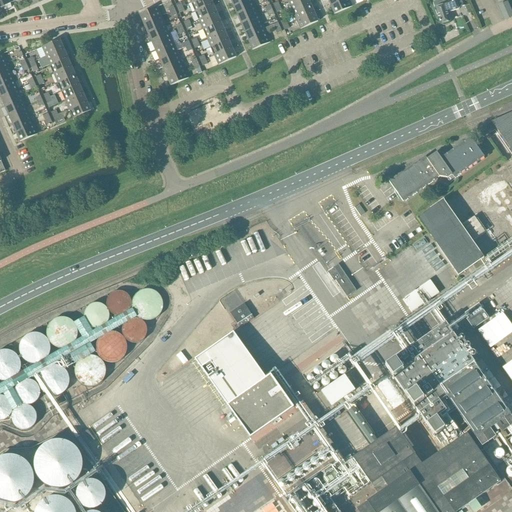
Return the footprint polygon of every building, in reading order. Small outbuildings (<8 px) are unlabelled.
[(14,2),(13,0),(0,0),(4,9),(11,5),(10,3),(14,2)] [(210,0),(197,0),(191,3),(194,11),(212,4),(210,0)] [(251,0),(245,0),(233,5),(237,14),(255,6),(251,0)] [(292,12),(310,4),(308,0),(294,0),(288,3),(292,12)] [(349,0),(342,0),(330,5),(334,15),(352,7),(349,0)] [(465,6),(462,0),(437,0),(433,2),(440,25),(441,24),(444,25),(447,24),(449,22),(450,21),(447,13),(459,9),(458,8),(465,6)] [(511,17),(511,12),(507,2),(497,6),(504,21),(511,17)] [(212,4),(194,11),(198,20),(216,12),(212,4)] [(296,20),(314,13),(310,4),(292,12),(296,20)] [(255,6),(237,14),(241,23),(259,15),(255,6)] [(143,24),(161,16),(157,7),(139,14),(143,24)] [(216,12),(198,20),(202,29),(220,21),(216,12)] [(314,13),(296,20),(300,30),(318,22),(314,13)] [(259,15),(241,23),(244,32),(262,24),(259,15)] [(161,16),(143,24),(147,32),(165,24),(161,16)] [(220,21),(202,29),(206,38),(224,30),(220,21)] [(165,24),(147,32),(151,41),(169,33),(165,24)] [(262,24),(244,32),(248,41),(266,33),(262,24)] [(224,30),(206,38),(207,40),(210,47),(228,40),(228,39),(224,30)] [(169,33),(151,41),(155,50),(173,42),(169,33)] [(266,33),(248,41),(252,50),(270,42),(266,33)] [(41,47),(42,48),(45,57),(63,49),(59,39),(41,47)] [(228,40),(210,47),(214,55),(232,48),(228,40)] [(173,42),(155,50),(159,59),(177,51),(173,42)] [(214,55),(218,65),(236,58),(232,48),(214,55)] [(49,65),(67,58),(63,49),(45,57),(49,65)] [(177,51),(159,59),(163,68),(181,60),(177,51)] [(53,74),(71,66),(67,58),(49,65),(53,74)] [(181,60),(163,68),(167,77),(185,69),(181,60)] [(7,63),(0,65),(0,76),(11,72),(7,63)] [(57,83),(75,75),(71,66),(53,74),(57,83)] [(185,69),(167,77),(171,86),(189,78),(185,69)] [(11,72),(0,76),(0,86),(15,81),(11,72)] [(61,92),(79,84),(75,75),(57,83),(61,92)] [(15,81),(0,86),(0,96),(0,97),(18,90),(15,81)] [(65,101),(83,93),(79,84),(61,92),(65,101)] [(18,90),(0,97),(4,106),(22,98),(18,90)] [(69,110),(87,102),(83,93),(65,101),(69,110)] [(22,98),(4,106),(8,115),(26,107),(22,98)] [(87,102),(69,110),(73,119),(91,111),(87,102)] [(26,107),(8,115),(12,124),(30,116),(26,107)] [(511,112),(491,122),(511,151),(511,112)] [(30,116),(12,124),(16,133),(34,125),(30,116)] [(34,125),(16,133),(20,142),(22,141),(38,134),(34,125)] [(403,202),(439,177),(447,178),(452,175),(454,178),(484,157),(470,137),(440,158),(436,153),(427,159),(425,157),(389,182),(403,202)] [(417,218),(426,231),(458,277),(484,258),(443,199),(417,218)] [(359,204),(354,207),(360,216),(365,213),(359,204)] [(485,231),(474,217),(463,225),(473,239),(485,231)] [(334,282),(336,280),(347,297),(357,291),(339,264),(334,267),(327,272),(334,282)] [(430,281),(403,300),(412,312),(439,293),(430,281)] [(132,304),(132,308),(133,312),(136,316),(139,318),(143,320),(146,321),(151,320),(154,319),(158,316),(160,313),(162,310),(163,306),(162,302),(161,298),(159,295),(156,292),(152,290),(148,290),(144,290),(140,291),(137,294),(134,297),(132,300),(132,304)] [(106,303),(106,306),(107,309),(109,312),(112,314),(115,315),(118,316),(121,315),(124,314),(127,312),(129,310),(130,307),(131,304),(131,300),(130,297),(128,295),(125,292),(122,291),(119,291),(116,291),(113,292),(110,294),(108,296),(106,299),(106,303)] [(84,315),(84,318),(85,321),(87,324),(90,326),(93,328),(96,328),(99,328),(102,327),(105,325),(107,322),(109,319),(109,316),(109,313),(108,310),(106,307),(103,305),(100,304),(97,303),(94,303),(91,304),(88,306),(86,309),(85,312),(84,315)] [(230,313),(240,328),(254,319),(244,304),(230,313)] [(466,320),(473,329),(488,318),(478,304),(465,313),(468,318),(466,320)] [(491,348),(511,332),(511,325),(502,313),(478,331),(491,348)] [(47,332),(47,336),(48,340),(51,343),(54,346),(58,347),(62,348),(66,348),(69,346),(73,344),(75,341),(77,337),(78,333),(77,329),(76,326),(74,322),(71,320),(67,318),(63,317),(59,318),(55,319),(52,321),(49,324),(47,328),(47,332)] [(122,330),(122,333),(123,336),(125,339),(127,341),(130,342),(134,343),(137,342),(140,341),(143,339),(145,337),(146,334),(147,331),(146,327),(145,324),(143,322),(141,320),(138,318),(135,318),(131,318),(128,319),(126,321),(123,323),(122,326),(122,330)] [(449,438),(443,428),(444,428),(437,418),(446,411),(438,400),(445,395),(481,447),(496,436),(490,428),(496,425),(501,433),(511,425),(511,417),(510,415),(510,414),(494,392),(501,387),(487,367),(481,372),(455,336),(461,332),(452,318),(385,365),(419,414),(434,435),(440,444),(449,438)] [(265,378),(233,332),(195,359),(250,438),(294,408),(270,375),(265,378)] [(19,348),(20,352),(21,356),(23,359),(27,362),(30,363),(34,364),(38,364),(42,362),(45,360),(48,357),(50,353),(51,349),(50,345),(49,341),(46,338),(43,336),(40,334),(36,333),(32,333),(28,335),(24,337),(22,340),(20,344),(19,348)] [(96,347),(96,351),(98,355),(100,358),(103,361),(107,363),(111,364),(115,363),(119,362),(122,359),(125,356),(126,353),(127,349),(127,345),(125,341),(123,338),(120,335),(116,333),(112,333),(108,333),(104,334),(101,337),(99,340),(97,343),(96,347)] [(0,379),(1,380),(5,381),(9,380),(13,379),(16,377),(19,373),(21,370),(21,366),(21,362),(20,358),(17,355),(14,352),(10,350),(6,350),(2,350),(0,350),(0,379)] [(330,359),(330,360),(331,362),(332,363),(333,364),(334,364),(335,364),(336,363),(337,363),(338,362),(339,361),(339,360),(339,359),(338,357),(337,356),(336,355),(335,355),(334,355),(332,356),(331,356),(331,357),(330,358),(330,359)] [(75,370),(75,375),(76,378),(79,382),(82,384),(86,386),(90,387),(94,386),(97,385),(101,383),(103,380),(105,376),(106,372),(106,368),(104,364),(102,361),(99,358),(95,356),(91,356),(87,356),(83,357),(80,360),(77,363),(75,366),(75,370)] [(321,364),(321,366),(322,367),(323,368),(324,369),(326,369),(327,369),(328,368),(329,368),(330,367),(330,366),(330,365),(330,364),(330,363),(329,362),(328,361),(327,360),(326,360),(325,360),(324,361),(323,361),(322,362),(322,363),(321,364)] [(511,381),(511,360),(502,368),(511,381)] [(38,380),(39,384),(40,388),(42,391),(45,394),(49,396),(53,396),(57,396),(61,394),(64,392),(67,389),(69,385),(69,381),(69,377),(68,374),(65,370),(62,368),(59,366),(55,365),(50,366),(47,367),(43,369),(41,372),(39,376),(38,380)] [(338,370),(338,371),(339,373),(339,374),(340,374),(341,375),(342,375),(344,375),(345,374),(346,374),(346,373),(347,372),(347,371),(347,370),(347,369),(346,368),(345,367),(344,366),(343,366),(342,366),(341,367),(340,367),(339,368),(338,369),(338,370)] [(314,371),(314,372),(314,373),(315,374),(316,375),(317,375),(318,376),(319,376),(320,375),(321,375),(322,374),(322,373),(322,371),(322,370),(322,369),(321,368),(320,368),(319,367),(318,367),(317,367),(316,367),(315,368),(314,369),(314,370),(314,371)] [(330,376),(330,377),(330,378),(331,379),(332,380),(333,381),(334,381),(335,381),(336,380),(337,380),(338,379),(338,378),(339,377),(339,375),(338,374),(337,373),(336,372),(334,372),(333,372),(332,372),(331,373),(330,374),(330,375),(330,376)] [(344,376),(321,392),(332,407),(355,391),(344,376)] [(321,382),(321,383),(322,384),(322,385),(323,386),(324,386),(325,386),(327,386),(328,386),(329,385),(329,384),(330,383),(330,382),(330,381),(330,380),(329,379),(328,378),(327,378),(326,378),(325,378),(324,378),(323,379),(322,380),(321,381),(321,382)] [(401,400),(387,379),(377,386),(391,406),(401,400)] [(17,392),(17,395),(18,398),(20,400),(22,402),(25,404),(28,404),(31,404),(34,403),(37,401),(39,399),(40,396),(40,393),(40,390),(39,387),(37,384),(35,382),(32,381),(29,380),(26,381),(23,382),(20,384),(18,386),(17,389),(17,392)] [(0,420),(2,421),(5,419),(7,418),(9,415),(11,413),(11,409),(11,406),(10,403),(8,401),(6,399),(3,398),(0,397),(0,420)] [(11,416),(11,420),(12,423),(14,425),(16,428),(19,429),(23,430),(26,429),(29,428),(32,426),(34,424),(35,421),(36,418),(36,414),(34,411),(33,408),(30,406),(27,405),(24,404),(21,405),(17,406),(15,408),(13,410),(11,413),(11,416)] [(348,411),(371,445),(352,458),(371,485),(381,478),(387,487),(366,502),(356,509),(358,511),(456,511),(500,482),(467,433),(421,464),(415,455),(415,454),(396,427),(377,440),(353,407),(348,411)] [(36,464),(37,470),(39,476),(42,481),(47,485),(53,488),(59,489),(65,488),(71,486),(76,483),(80,478),(83,472),(84,466),(84,460),(82,454),(78,449),(73,445),(67,442),(61,441),(55,441),(49,444),(44,447),(40,452),(37,458),(36,464)] [(496,454),(496,456),(496,457),(497,458),(498,459),(499,459),(500,460),(502,460),(503,459),(504,458),(505,457),(505,456),(505,455),(505,454),(505,452),(504,451),(503,451),(502,450),(501,450),(499,450),(498,450),(497,451),(496,452),(496,453),(496,454)] [(319,456),(319,457),(319,458),(320,459),(321,460),(322,460),(323,460),(324,460),(325,460),(326,459),(327,458),(327,457),(328,456),(328,455),(327,454),(326,453),(326,452),(325,452),(323,452),(322,452),(321,452),(320,453),(320,454),(319,455),(319,456)] [(0,501),(3,503),(9,504),(16,503),(22,501),(27,497),(31,493),(33,487),(35,481),(34,474),(32,469),(28,463),(23,459),(18,457),(12,456),(5,456),(0,458),(0,501)] [(311,462),(311,463),(312,464),(312,465),(313,466),(314,466),(315,466),(317,466),(318,466),(319,465),(319,464),(320,463),(320,462),(320,461),(319,460),(319,459),(318,458),(317,458),(316,458),(315,458),(314,458),(313,459),(312,460),(311,461),(311,462)] [(303,467),(303,468),(303,469),(304,470),(305,471),(306,471),(307,472),(308,472),(309,471),(310,470),(311,470),(311,469),(312,467),(312,466),(311,465),(311,464),(310,464),(309,463),(307,463),(306,463),(305,463),(304,464),(304,465),(303,466),(303,467)] [(295,473),(295,474),(296,475),(296,476),(297,477),(298,477),(299,478),(301,478),(302,477),(303,476),(304,475),(304,473),(304,472),(304,471),(303,470),(302,469),(301,469),(300,469),(299,469),(298,469),(297,470),(296,471),(295,472),(295,473)] [(287,478),(287,479),(288,480),(288,481),(289,482),(290,483),(292,483),(293,483),(294,482),(295,482),(295,481),(296,480),(296,479),(296,477),(296,476),(295,475),(294,475),(293,474),(292,474),(291,474),(290,474),(289,475),(288,476),(288,477),(287,478)] [(279,484),(279,486),(280,487),(280,488),(281,488),(282,489),(284,489),(285,489),(286,489),(287,488),(287,487),(288,486),(288,485),(288,484),(288,483),(287,482),(286,481),(285,480),(284,480),(283,480),(282,481),(281,481),(280,482),(279,483),(279,484)] [(81,501),(82,505),(83,508),(85,511),(105,511),(108,509),(110,506),(110,502),(110,499),(109,495),(107,492),(104,489),(100,488),(97,487),(93,488),(89,489),(86,491),(84,494),(82,497),(81,501)] [(291,501),(291,502),(291,503),(292,504),(293,505),(294,505),(295,505),(296,505),(297,505),(298,504),(299,503),(299,502),(299,501),(299,500),(299,499),(298,498),(297,497),(296,497),(295,497),(294,497),(293,497),(292,498),(291,499),(291,500),(291,501)] [(77,511),(76,510),(72,507),(67,504),(61,503),(56,504),(50,506),(46,509),(42,511),(77,511)]
